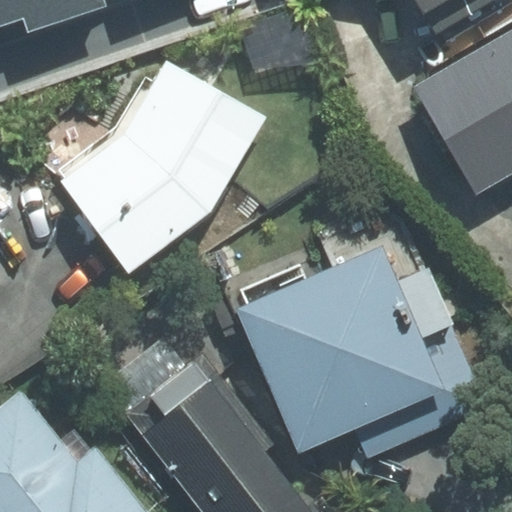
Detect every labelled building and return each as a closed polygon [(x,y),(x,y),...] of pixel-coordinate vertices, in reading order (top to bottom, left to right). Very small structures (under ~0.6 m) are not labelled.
[(453,0),(415,0),(429,18),(453,0)] [(511,182),(511,25),(418,81),(488,197),(511,182)] [(267,119),(159,59),(126,134),(62,182),(138,274),(230,201),(267,119)] [(447,396),(378,245),(238,310),(307,461),(447,396)] [(333,511),(204,356),(123,422),(191,511),(333,511)] [(76,454),(27,393),(0,414),(0,511),(146,511),(90,442),(76,454)]
